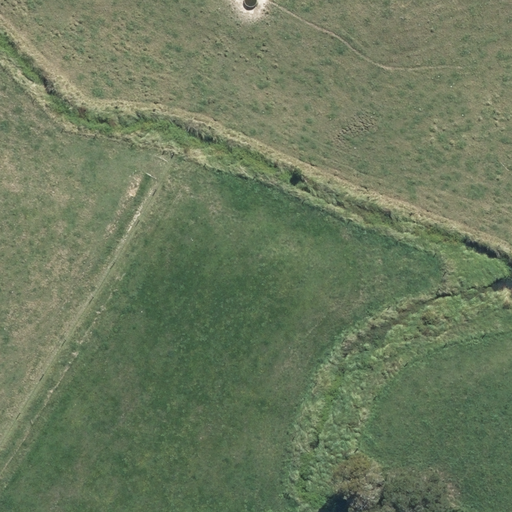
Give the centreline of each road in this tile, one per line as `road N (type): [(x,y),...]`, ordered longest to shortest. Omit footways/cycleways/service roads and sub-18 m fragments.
road 1 (track): [(0,456),(189,164),(262,0)]
road 2 (track): [(135,0),(197,146)]
